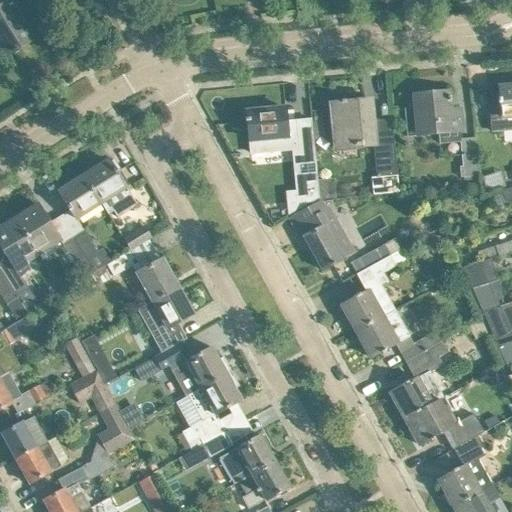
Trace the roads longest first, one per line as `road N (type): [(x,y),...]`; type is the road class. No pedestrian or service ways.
road 1 (residential): [(350,511),(155,160),(161,144),(192,125)]
road 2 (residential): [(408,511),(192,125)]
road 3 (residential): [(158,69),(491,33),(511,23)]
road 4 (residential): [(0,165),(158,69)]
